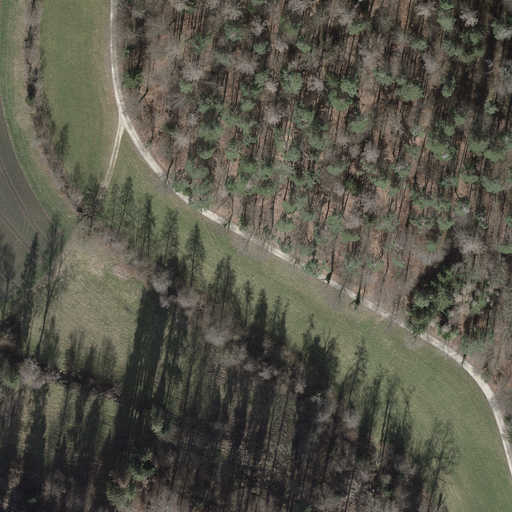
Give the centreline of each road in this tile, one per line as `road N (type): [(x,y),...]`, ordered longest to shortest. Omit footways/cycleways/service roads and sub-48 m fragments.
road 1 (track): [(126,116),(160,171),(200,208),(461,354),(494,399),(511,460)]
road 2 (track): [(126,116),(101,196),(55,267),(0,314)]
